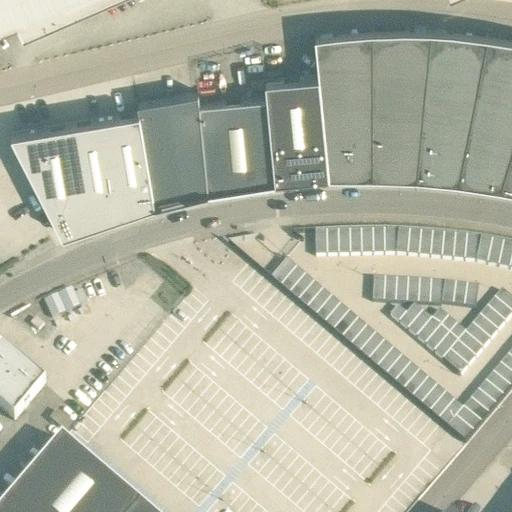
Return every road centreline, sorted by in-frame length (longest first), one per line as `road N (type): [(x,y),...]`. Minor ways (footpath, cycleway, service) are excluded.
road 1 (unclassified): [(0,292),(100,246),(198,217),(292,203),(414,205),(511,219)]
road 2 (unclassified): [(0,89),(343,17),(511,20)]
